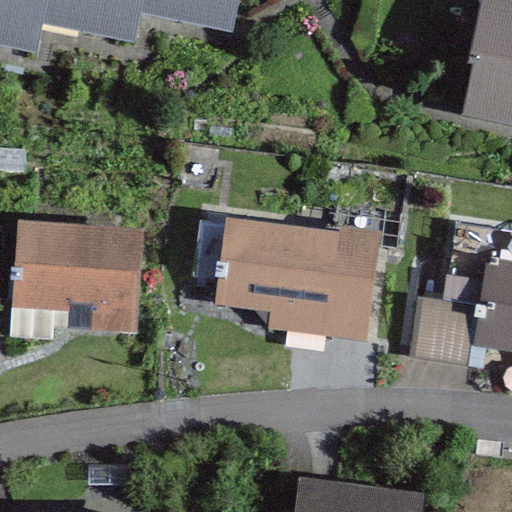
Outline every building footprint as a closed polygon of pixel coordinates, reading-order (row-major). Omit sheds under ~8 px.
[(37,20),(40,0),(0,0),(0,42),(33,49),(37,20)] [(84,29),(89,0),(40,0),(37,20),(84,29)] [(135,9),(136,0),(89,0),(84,29),(129,38),(135,9)] [(181,18),(184,0),(136,0),(135,9),(181,18)] [(232,0),(184,0),(181,18),(227,27),(232,0)] [(511,121),(511,0),(493,0),(481,58),(471,106),(470,113),(511,121)] [(471,106),(481,58),(441,49),(434,82),(422,79),(418,96),(471,106)] [(214,268),(218,269),(215,301),(269,307),(267,326),(369,337),(382,223),(341,219),(340,223),(225,210),(220,252),(216,252),(214,268)] [(9,270),(13,271),(10,335),(53,337),(53,324),(138,329),(143,220),(16,213),(14,257),(9,256),(9,270)] [(511,226),(454,219),(445,293),(417,289),(408,355),(468,362),(470,341),(511,346),(511,226)] [(134,480),(133,463),(88,465),(89,482),(134,480)] [(421,511),(425,483),(297,470),(292,511),(421,511)] [(143,511),(143,502),(0,504),(0,511),(143,511)]
